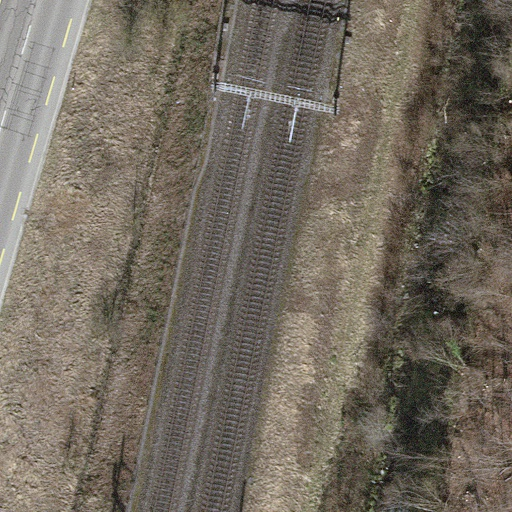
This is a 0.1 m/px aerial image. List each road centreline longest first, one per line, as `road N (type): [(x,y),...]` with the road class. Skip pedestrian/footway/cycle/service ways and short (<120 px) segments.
road 1 (track): [(320,511),(420,0)]
road 2 (primary): [(0,137),(39,0)]
